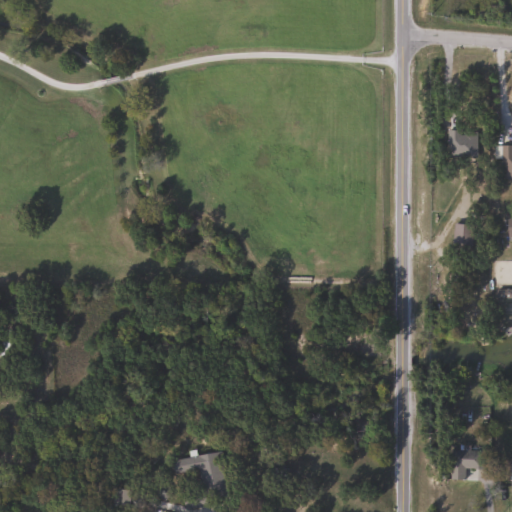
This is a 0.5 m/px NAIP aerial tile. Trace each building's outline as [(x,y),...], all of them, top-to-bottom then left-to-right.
[(475,157),(445,157),(445,130),(475,130),(475,157)] [(511,178),(500,178),(500,157),(494,157),(494,145),(511,145),(511,178)] [(469,254),(449,252),(452,222),(472,225),(469,254)] [(0,356),(0,340),(6,328),(16,334),(3,358),(0,356)] [(450,449),(481,450),(481,469),(464,468),(463,479),(449,479),(450,449)] [(226,496),(202,501),(195,455),(218,451),(226,496)] [(183,494),(197,491),(199,505),(186,507),(183,494)]
